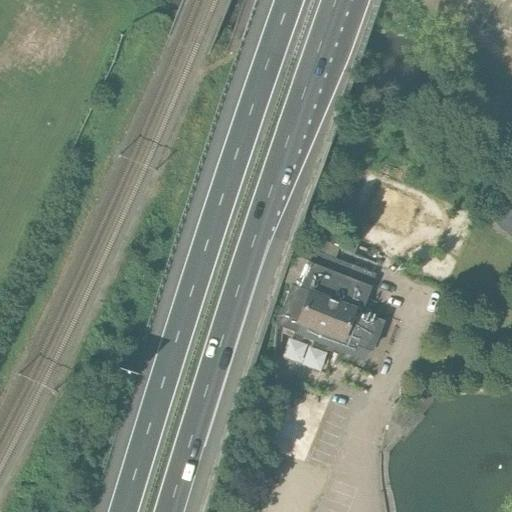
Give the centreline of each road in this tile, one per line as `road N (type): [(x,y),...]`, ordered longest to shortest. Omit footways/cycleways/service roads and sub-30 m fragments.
road 1 (motorway): [(290,0),(122,511)]
road 2 (motorway): [(170,511),(334,0)]
